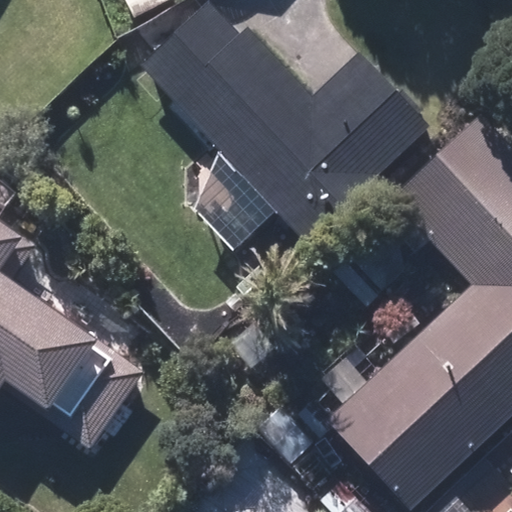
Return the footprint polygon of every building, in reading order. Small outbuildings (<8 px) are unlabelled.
[(123,0),(130,18),(173,0),(123,0)] [(200,211),(236,249),(277,210),(308,243),(429,128),(360,56),(316,97),(249,27),(241,36),(209,4),(145,66),(244,169),(200,211)] [(478,286),(338,416),(421,504),(511,418),(511,143),(487,117),(397,200),(478,286)] [(110,339),(11,270),(36,235),(0,209),(0,398),(3,395),(8,398),(12,392),(92,448),(147,369),(108,343),(110,339)] [(357,258),(383,289),(408,268),(394,227),(357,258)] [(244,283),(261,301),(290,272),(274,256),(244,283)] [(241,354),(256,371),(279,350),(264,334),(241,354)]
